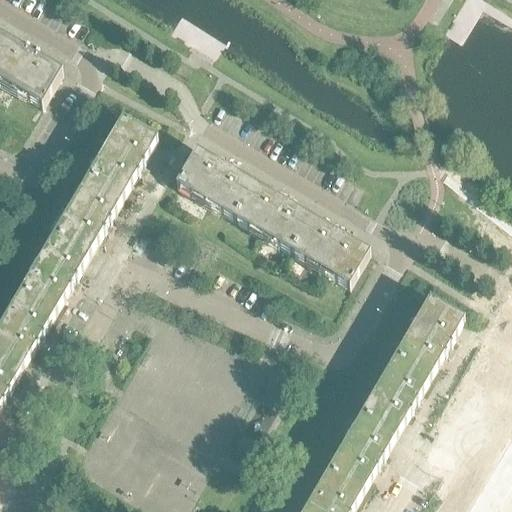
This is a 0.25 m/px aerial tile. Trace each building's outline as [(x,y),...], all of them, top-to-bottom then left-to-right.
[(29,59),(5,45),(0,54),(0,88),(43,113),(63,79),(39,65),(41,61),(32,55),(29,59)] [(124,126),(88,185),(123,206),(137,182),(140,184),(146,174),(143,172),(158,146),(124,126)] [(88,185),(55,242),(90,262),(104,238),(107,241),(112,231),(109,229),(123,206),(88,185)] [(55,242),(22,299),(56,319),(70,295),(74,297),(79,287),(76,285),(90,262),(55,242)] [(22,299),(0,335),(0,363),(22,377),(36,353),(40,355),(45,345),(42,343),(56,319),(22,299)] [(8,401),(22,377),(0,363),(0,414),(2,411),(6,413),(12,403),(8,401)]
